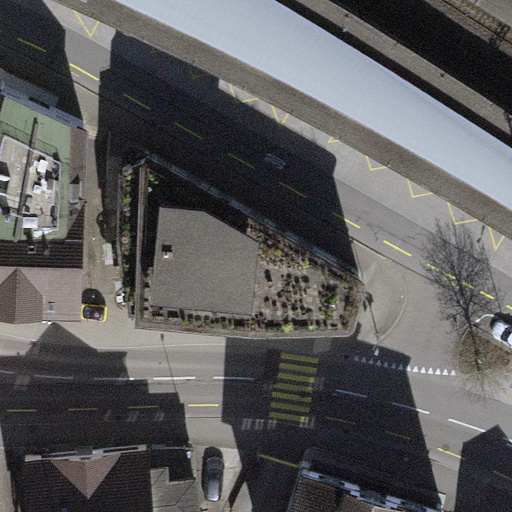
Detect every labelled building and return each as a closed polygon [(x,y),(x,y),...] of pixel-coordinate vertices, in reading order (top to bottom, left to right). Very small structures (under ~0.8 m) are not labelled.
[(337,2),(333,0),(65,0),(295,109),(511,232),(511,114),(438,63),(337,2)] [(511,0),(483,0),(511,18),(511,0)] [(82,121),(0,82),(0,303),(77,302),(82,121)] [(350,266),(128,135),(128,171),(127,305),(339,309),(350,266)] [(198,511),(197,447),(16,451),(17,511),(198,511)] [(442,511),(444,506),(305,461),(288,511),(442,511)]
